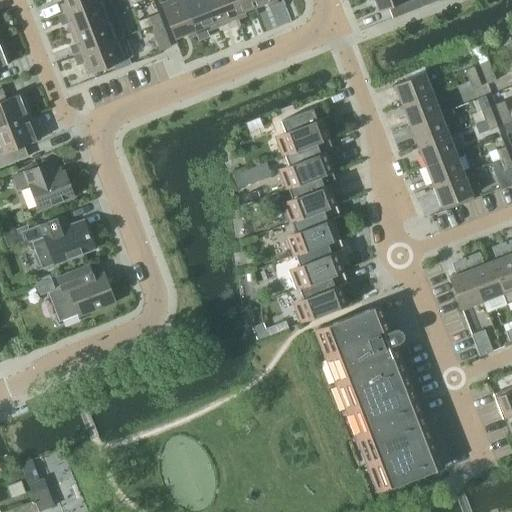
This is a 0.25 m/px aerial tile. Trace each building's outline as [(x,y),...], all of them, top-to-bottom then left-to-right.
[(71,33),(110,17),(103,0),(95,0),(63,12),(57,15),(60,24),(67,22),(71,33)] [(63,12),(95,0),(63,0),(64,2),(60,4),(63,12)] [(169,0),(161,3),(175,38),(186,34),(187,38),(198,34),(184,0),(169,0)] [(184,0),(198,34),(200,40),(207,37),(203,27),(216,22),(207,0),(184,0)] [(207,0),(216,22),(226,18),(230,28),(239,24),(237,19),(230,0),(207,0)] [(253,0),(230,0),(237,19),(245,15),(244,11),(256,7),(253,0)] [(368,0),(369,1),(371,0),(373,0),(378,11),(387,7),(392,18),(417,9),(437,1),(436,0),(368,0)] [(157,13),(146,18),(150,26),(160,22),(157,13)] [(72,56),(118,38),(110,17),(71,33),(75,45),(69,47),(72,56)] [(150,26),(160,51),(174,45),(164,20),(160,22),(150,26)] [(118,38),(72,56),(76,64),(86,61),(91,73),(109,65),(111,70),(125,65),(123,60),(126,59),(118,38)] [(1,39),(0,39),(0,65),(10,62),(1,39)] [(479,73),(490,69),(486,59),(475,63),(479,73)] [(472,62),(463,65),(468,77),(476,74),(472,62)] [(490,69),(479,73),(484,85),(495,80),(490,69)] [(423,72),(394,83),(393,83),(401,103),(403,102),(431,91),(423,72)] [(476,74),(468,78),(472,89),(481,86),(476,74)] [(0,127),(30,116),(22,93),(6,99),(1,88),(0,88),(0,127)] [(403,102),(401,103),(409,123),(437,112),(439,111),(431,91),(403,102)] [(502,99),(491,103),(496,114),(506,110),(502,99)] [(282,155),(283,155),(327,138),(319,120),(329,116),(324,104),(284,119),(284,120),(280,121),(285,132),(283,132),(284,133),(278,138),(284,154),(282,155)] [(487,104),(478,107),(483,119),(492,116),(487,104)] [(506,110),(496,114),(500,125),(511,121),(506,110)] [(437,112),(409,123),(417,144),(447,132),(439,111),(437,112)] [(30,116),(0,127),(0,142),(1,145),(0,145),(0,166),(28,156),(24,146),(40,140),(30,116)] [(492,116),(483,119),(487,131),(496,127),(492,116)] [(447,132),(417,144),(424,163),(453,152),(455,151),(447,132)] [(328,138),(327,138),(283,155),(283,156),(284,155),(288,165),(287,166),(287,167),(281,171),(288,187),(286,188),(330,171),(323,153),(332,149),(328,138)] [(503,144),(494,148),(499,159),(508,156),(503,144)] [(453,152),(424,163),(433,184),(463,172),(455,151),(453,152)] [(507,156),(499,159),(503,171),(511,168),(507,156)] [(24,171),(39,209),(73,195),(64,170),(57,173),(52,161),(24,171)] [(331,171),(330,171),(286,188),(287,189),(288,189),(292,199),(290,199),(291,200),(285,204),(291,221),(290,221),(290,222),(334,205),(327,186),(336,183),(331,171)] [(463,172),(433,184),(441,206),(471,194),(463,172)] [(335,204),(334,205),(290,222),(292,222),(295,232),(294,233),(294,234),(288,238),(295,254),(293,255),(294,255),(338,238),(330,220),(340,216),(335,204)] [(63,216),(21,232),(25,244),(31,242),(34,248),(30,249),(37,266),(40,265),(42,269),(94,249),(82,220),(67,226),(63,216)] [(339,238),(338,238),(294,255),(294,256),(295,255),(299,265),(298,266),(298,267),(292,271),(298,287),(297,288),(297,289),(341,272),(334,253),(343,249),(339,238)] [(511,301),(511,260),(505,243),(493,247),(498,258),(489,262),(502,293),(506,304),(511,301)] [(465,258),(482,301),(502,293),(489,262),(481,265),(477,253),(465,258)] [(449,277),(461,309),(482,301),(465,258),(453,263),(457,274),(449,277)] [(72,295),(79,314),(113,302),(103,274),(93,278),(89,267),(58,279),(65,297),(72,295)] [(342,271),(341,272),(297,289),(299,289),(303,299),(301,299),(302,300),(296,304),(302,321),(302,322),(345,305),(338,286),(347,283),(342,271)] [(382,491),(439,468),(390,345),(399,341),(401,339),(403,337),(402,333),(400,331),(397,330),(394,330),(388,332),(382,317),(380,318),(375,306),(319,329),(382,491)] [(484,329),(471,334),(479,355),(485,353),(492,350),(484,329)] [(511,392),(510,389),(495,395),(503,417),(506,416),(511,430),(511,392)] [(21,464),(28,485),(41,479),(33,460),(21,464)] [(45,478),(41,479),(28,485),(39,511),(54,506),(47,488),(48,488),(45,478)] [(21,480),(8,485),(13,498),(26,493),(21,480)] [(5,511),(37,511),(39,511),(34,500),(5,511)]
